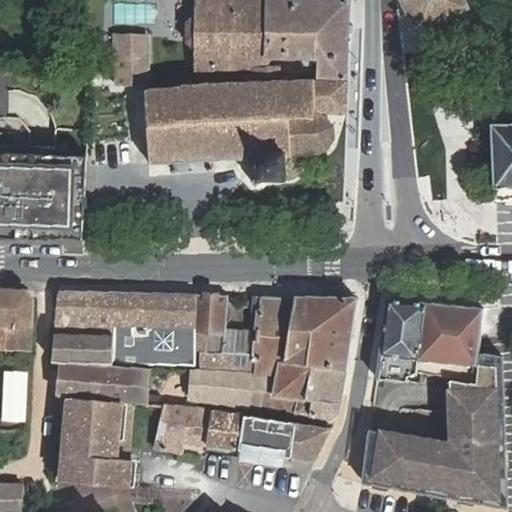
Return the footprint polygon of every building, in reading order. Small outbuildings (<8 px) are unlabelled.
[(269,0),(195,0),(196,10),(188,20),(187,36),(195,50),(195,68),(245,71),(245,47),(251,47),(251,41),(266,42),(269,0)] [(350,27),(349,0),(269,0),(266,42),(251,41),(251,47),(245,47),(245,71),(253,71),(253,66),(268,67),(268,60),(303,62),(302,67),(318,68),(318,78),(318,80),(348,81),(350,27)] [(402,0),(409,16),(413,16),(423,36),(438,29),(435,21),(467,6),(464,0),(402,0)] [(149,38),(117,37),(117,83),(149,81),(149,38)] [(347,112),(348,81),(318,80),(318,78),(284,76),(283,83),(278,83),(278,67),(268,67),(253,66),(253,71),(252,84),(149,88),(149,160),(173,160),(173,171),(214,170),(214,158),(251,157),(254,160),(258,159),(258,173),(251,178),(256,184),(265,179),(288,179),(288,176),(300,169),(301,160),(298,153),(323,152),(327,150),(331,146),(333,142),(334,137),(335,132),(333,128),(332,123),(330,121),(327,119),(329,112),(347,112)] [(115,157),(115,83),(92,84),(89,144),(88,158),(115,157)] [(511,123),(493,124),(497,198),(511,197),(511,123)] [(89,144),(54,141),(52,157),(50,157),(46,198),(0,193),(0,236),(16,238),(83,238),(88,158),(89,144)] [(0,348),(31,350),(34,298),(29,291),(0,289),(0,348)] [(197,324),(197,294),(61,292),(55,357),(197,360),(197,324)] [(197,324),(202,324),(204,360),(281,371),(282,363),(347,367),(351,341),(322,339),(322,296),(262,295),(261,325),(229,324),(230,294),(197,294),(197,324)] [(358,304),(355,296),(322,296),(322,339),(351,341),(358,304)] [(416,371),(428,301),(388,297),(378,376),(419,381),(419,375),(415,374),(416,371)] [(479,353),(485,307),(428,301),(416,371),(475,378),(479,353)] [(479,353),(475,378),(475,383),(452,380),(453,447),(371,431),(366,483),(507,507),(504,355),(479,353)] [(153,362),(63,360),(60,395),(73,396),(134,401),(148,402),(153,362)] [(281,371),(281,374),(278,374),(278,377),(197,367),(192,395),(255,405),(256,403),(334,416),(339,412),(347,367),(282,363),(281,371)] [(65,479),(132,485),(135,458),(125,457),(126,440),(131,440),(134,401),(73,396),(65,479)] [(194,406),(164,403),(158,443),(158,446),(185,451),(187,442),(207,445),(214,408),(194,406)] [(244,412),(214,408),(207,445),(236,449),(244,412)] [(316,460),(332,426),(244,412),(236,449),(316,460)] [(0,511),(22,510),(24,483),(0,482),(0,511)]
